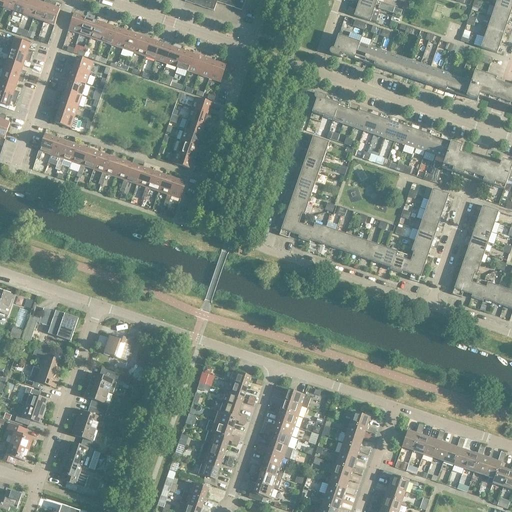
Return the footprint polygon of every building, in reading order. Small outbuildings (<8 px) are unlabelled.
[(5,0),(2,8),(13,12),(16,0),(5,0)] [(16,0),(13,12),(11,16),(21,20),(23,15),(27,0),(16,0)] [(27,0),(23,15),(33,19),(38,2),(34,1),(33,0),(27,0)] [(43,4),(38,2),(33,19),(43,22),(50,1),(47,0),(45,0),(45,3),(43,4)] [(184,0),(184,2),(213,11),(216,2),(241,11),(245,0),(184,0)] [(377,1),(374,0),(359,0),(357,6),(373,11),(375,5),(377,1)] [(496,0),(494,7),(510,12),(511,7),(511,1),(507,0),(496,0)] [(55,3),(50,1),(43,22),(54,26),(59,10),(54,8),(54,6),(55,3)] [(377,1),(375,5),(379,6),(378,9),(393,14),(394,8),(395,7),(377,1)] [(373,11),(357,6),(354,16),(370,22),(373,11)] [(510,12),(494,7),(491,17),(507,23),(510,12)] [(81,17),(74,14),(68,31),(79,35),(85,18),(83,18),(81,16),(81,17)] [(507,23),(491,17),(487,27),(503,33),(507,23)] [(87,19),(85,18),(79,35),(90,38),(96,22),(89,20),(89,19),(87,19)] [(366,24),(355,20),(353,27),(363,30),(366,24)] [(102,24),(96,22),(90,38),(101,42),(106,26),(104,25),(102,24)] [(108,26),(106,26),(101,42),(112,46),(117,29),(111,27),(111,26),(108,26)] [(503,33),(487,27),(484,37),(500,43),(503,33)] [(124,32),(117,29),(112,46),(122,49),(128,33),(126,32),(124,31),(124,32)] [(130,34),(128,33),(122,49),(133,53),(139,37),(132,34),(130,34)] [(359,43),(338,36),(333,50),(333,49),(332,49),(331,50),(330,50),(330,51),(329,51),(329,52),(329,53),(329,54),(330,54),(330,55),(331,55),(339,58),(340,55),(353,59),(359,43)] [(145,39),(139,37),(133,53),(144,57),(150,40),(147,40),(146,38),(145,39)] [(500,43),(484,37),(480,48),(496,54),(500,43)] [(14,40),(10,50),(31,57),(33,53),(29,52),(28,50),(30,45),(14,40)] [(152,41),(150,40),(144,57),(155,60),(160,44),(154,42),(154,41),(152,41)] [(369,47),(359,43),(353,59),(364,63),(369,47)] [(167,46),(160,44),(155,60),(166,64),(171,48),(169,47),(167,46)] [(379,50),(369,47),(364,63),(374,66),(379,50)] [(173,48),(171,48),(166,64),(176,68),(182,51),(175,49),(176,48),(173,48)] [(31,57),(10,50),(7,60),(23,66),(24,61),(26,61),(30,62),(31,57)] [(389,54),(379,50),(374,66),(384,70),(389,54)] [(189,54),(182,51),(176,68),(187,72),(193,55),(191,54),(189,53),(189,54)] [(400,57),(389,54),(384,70),(394,73),(400,57)] [(492,59),(480,54),(478,61),(490,65),(492,59)] [(195,56),(193,55),(187,72),(198,75),(203,59),(197,57),(197,56),(195,56)] [(410,61),(400,57),(394,73),(405,77),(410,61)] [(73,67),(72,69),(89,74),(93,63),(76,58),(74,65),(73,65),(73,67)] [(210,61),(203,59),(198,75),(209,79),(214,62),(212,62),(210,60),(210,61)] [(23,66),(7,60),(3,71),(24,78),(26,73),(22,72),(21,71),(23,66)] [(420,64),(410,61),(405,77),(415,80),(420,64)] [(216,63),(214,62),(209,79),(220,83),(225,66),(218,64),(219,63),(216,63)] [(430,68),(420,64),(415,80),(425,84),(430,68)] [(440,71),(430,68),(425,84),(435,87),(440,71)] [(89,74),(72,69),(72,71),(70,73),(71,73),(69,80),(85,85),(89,74)] [(24,78),(3,71),(0,79),(0,80),(16,86),(17,82),(19,81),(23,82),(24,78)] [(451,75),(440,71),(435,87),(445,91),(451,75)] [(474,72),(471,82),(466,98),(477,101),(478,97),(499,105),(511,109),(511,88),(505,86),(495,82),(497,76),(485,73),(484,76),(474,72)] [(160,79),(159,83),(163,84),(170,87),(171,82),(173,78),(162,74),(160,79)] [(461,78),(451,75),(445,91),(456,94),(461,78)] [(471,82),(461,78),(456,94),(466,98),(471,82)] [(16,86),(0,80),(0,92),(17,98),(19,94),(15,93),(14,91),(16,86)] [(85,85),(69,80),(67,86),(66,86),(66,88),(65,91),(82,96),(85,85)] [(82,96),(65,91),(64,93),(63,94),(64,95),(61,101),(78,107),(82,96)] [(17,98),(0,92),(0,104),(9,107),(10,102),(12,101),(16,103),(17,98)] [(326,97),(318,94),(316,94),(315,95),(314,96),(314,98),(315,99),(316,100),(311,114),(317,115),(322,117),(332,121),(338,105),(325,100),(326,97)] [(194,98),(191,109),(207,115),(208,113),(209,111),(208,111),(211,104),(194,98)] [(78,107),(61,101),(59,108),(58,108),(58,110),(58,112),(74,118),(78,107)] [(348,108),(338,105),(332,121),(343,124),(348,108)] [(358,112),(348,108),(343,124),(353,128),(358,112)] [(207,115),(191,109),(187,120),(203,126),(206,119),(206,117),(207,115)] [(74,118),(58,112),(57,114),(56,116),(54,123),(70,129),(71,128),(75,130),(78,122),(73,120),(74,118)] [(369,115),(358,112),(353,128),(363,131),(369,115)] [(5,116),(0,115),(0,116),(0,138),(4,140),(9,123),(4,122),(4,120),(5,116)] [(379,119),(369,115),(363,131),(373,135),(379,119)] [(389,122),(379,119),(373,135),(383,138),(389,122)] [(203,126),(187,120),(183,131),(200,136),(200,134),(202,132),(201,132),(203,126)] [(399,126),(389,122),(383,138),(394,142),(399,126)] [(409,129),(399,126),(394,142),(404,145),(409,129)] [(420,133),(409,129),(404,145),(414,149),(420,133)] [(200,136),(183,131),(180,142),(196,147),(198,141),(199,141),(199,138),(200,136)] [(430,136),(420,133),(414,149),(424,152),(430,136)] [(42,153),(50,155),(56,139),(49,137),(49,136),(47,136),(44,135),(36,159),(39,160),(42,153)] [(440,140),(430,136),(424,152),(435,156),(440,140)] [(329,142),(312,137),(309,148),(325,153),(329,142)] [(62,141),(56,139),(50,155),(59,158),(57,164),(61,165),(63,160),(61,159),(66,143),(64,142),(62,140),(62,141)] [(450,143),(440,140),(435,156),(445,159),(450,143)] [(196,147),(180,142),(176,152),(192,158),(193,156),(194,154),(196,147)] [(68,143),(66,143),(61,159),(63,160),(61,165),(70,168),(72,163),(77,146),(71,144),(71,143),(68,143)] [(461,147),(450,143),(445,159),(441,169),(451,172),(457,174),(463,176),(472,179),(482,183),(488,185),(493,187),(504,190),(507,180),(511,164),(501,161),(499,167),(479,160),(459,154),(461,147)] [(84,148),(77,146),(72,163),(80,166),(78,171),(83,173),(85,167),(82,166),(88,150),(86,149),(84,148)] [(325,153),(309,148),(305,158),(321,164),(325,153)] [(90,151),(88,150),(82,166),(85,167),(93,170),(99,154),(92,151),(90,151)] [(192,158),(176,152),(172,164),(188,169),(191,162),(191,160),(192,158)] [(105,156),(99,154),(93,170),(102,173),(100,179),(104,180),(106,174),(104,174),(110,157),(108,157),(106,155),(105,156)] [(112,158),(110,157),(104,174),(106,174),(115,177),(120,161),(114,159),(114,158),(112,158)] [(321,164),(305,158),(302,168),(318,174),(321,164)] [(127,163),(120,161),(115,177),(123,180),(121,186),(126,188),(128,182),(126,181),(131,165),(129,164),(127,163)] [(398,164),(396,171),(406,174),(408,167),(398,164)] [(133,165),(131,165),(126,181),(128,182),(136,185),(142,168),(135,166),(136,165),(133,165)] [(149,171),(142,168),(136,185),(145,188),(143,193),(147,195),(149,189),(147,188),(153,172),(151,171),(149,170),(149,171)] [(318,174),(302,168),(298,179),(314,184),(318,174)] [(155,173),(153,172),(147,188),(149,189),(158,192),(164,176),(157,173),(155,173)] [(170,178),(164,176),(158,192),(167,195),(165,201),(169,202),(171,197),(169,196),(174,179),(172,179),(170,177),(170,178)] [(176,180),(174,179),(169,196),(171,197),(180,200),(186,183),(179,181),(179,180),(176,180)] [(314,184),(298,179),(295,189),(311,194),(314,184)] [(311,194),(295,189),(291,199),(307,204),(311,194)] [(448,195),(432,189),(428,200),(444,206),(448,195)] [(307,204),(291,199),(288,209),(302,214),(301,214),(304,215),(307,204)] [(444,206),(428,200),(425,210),(441,216),(444,206)] [(498,212),(482,206),(478,217),(494,223),(498,212)] [(302,214),(288,209),(281,230),(285,232),(290,233),(299,236),(298,239),(309,243),(310,241),(309,240),(313,229),(309,228),(302,225),(298,224),(301,214),(302,214)] [(441,216),(425,210),(421,221),(437,226),(441,216)] [(494,223),(478,217),(475,227),(491,233),(494,223)] [(437,226),(421,221),(418,231),(434,236),(437,226)] [(325,228),(314,224),(313,229),(309,240),(310,241),(319,244),(325,228)] [(491,233),(475,227),(471,238),(487,243),(491,233)] [(335,231),(325,228),(319,244),(330,247),(335,231)] [(345,235),(335,231),(330,247),(340,251),(345,235)] [(434,236),(418,231),(415,241),(431,247),(434,236)] [(356,238),(345,235),(340,251),(350,254),(356,238)] [(366,242),(356,238),(350,254),(360,258),(366,242)] [(487,243),(471,238),(468,248),(484,253),(487,243)] [(431,247),(415,241),(411,252),(413,253),(413,252),(427,257),(431,247)] [(376,245),(366,242),(360,258),(371,261),(376,245)] [(386,249),(376,245),(371,261),(381,265),(386,249)] [(484,253),(468,248),(464,258),(480,264),(484,253)] [(397,252),(386,249),(381,265),(390,268),(391,268),(395,257),(397,252)] [(413,252),(413,253),(410,262),(406,260),(399,258),(395,257),(391,268),(390,268),(390,270),(401,274),(402,272),(411,275),(415,276),(420,278),(427,257),(413,252)] [(480,264),(464,258),(461,268),(474,273),(474,274),(477,274),(480,264)] [(474,273),(461,268),(454,289),(458,291),(463,292),(472,295),(471,298),(482,302),(483,300),(482,299),(486,288),(482,287),(475,284),(471,283),(474,274),(474,273)] [(498,287),(487,283),(486,288),(482,299),(483,300),(492,303),(498,287)] [(508,290),(498,287),(492,303),(503,306),(508,290)] [(511,291),(508,290),(503,306),(511,309),(511,291)] [(0,317),(6,320),(13,297),(0,292),(0,317)] [(26,299),(24,307),(29,309),(32,301),(26,299)] [(43,309),(40,319),(30,316),(22,340),(29,343),(36,323),(50,327),(47,334),(70,342),(78,319),(55,311),(55,313),(43,309)] [(12,328),(9,337),(18,340),(22,331),(12,328)] [(137,339),(133,337),(126,341),(125,339),(123,338),(121,339),(120,341),(110,337),(104,354),(128,362),(133,346),(135,347),(137,339)] [(55,352),(37,346),(34,355),(43,358),(39,369),(58,375),(63,363),(52,360),(55,352)] [(205,367),(203,373),(210,375),(211,371),(210,369),(205,367)] [(58,375),(39,369),(36,379),(27,376),(24,385),(39,390),(42,383),(54,388),(58,375)] [(93,374),(89,386),(108,392),(112,381),(116,382),(119,375),(105,370),(102,377),(93,374)] [(250,377),(232,371),(230,379),(231,379),(230,382),(246,388),(250,377)] [(246,388),(230,382),(229,386),(227,385),(225,392),(243,398),(246,388)] [(108,392),(89,386),(85,398),(94,401),(92,408),(106,412),(108,405),(104,404),(108,392)] [(274,391),(287,395),(284,401),(301,407),(307,409),(310,398),(281,388),(276,386),(274,391)] [(29,395),(26,406),(44,412),(47,401),(36,397),(38,392),(26,388),(24,394),(29,395)] [(243,398),(225,392),(223,399),(224,400),(223,403),(239,409),(243,398)] [(282,407),(278,405),(276,410),(281,411),(297,417),(301,407),(284,401),(282,407)] [(239,409),(223,403),(222,406),(220,405),(218,413),(236,419),(239,409)] [(44,412),(26,406),(22,417),(17,416),(15,422),(26,426),(28,420),(40,424),(44,412)] [(106,412),(92,408),(90,413),(89,413),(87,413),(87,414),(80,412),(76,423),(95,430),(99,418),(103,420),(106,412)] [(297,417),(281,411),(277,421),(294,427),(297,417)] [(236,419),(218,413),(214,423),(233,429),(236,419)] [(353,413),(349,423),(366,429),(367,426),(369,418),(353,413)] [(294,427),(277,421),(274,432),(290,437),(294,427)] [(95,430),(76,423),(72,435),(85,440),(83,447),(95,451),(97,444),(91,442),(95,430)] [(233,429),(214,423),(211,433),(229,439),(233,429)] [(366,429),(349,423),(346,434),(362,439),(365,432),(370,433),(371,428),(367,426),(366,429)] [(12,437),(10,444),(29,450),(33,439),(22,435),(23,433),(25,434),(26,430),(9,424),(5,433),(7,435),(12,437)] [(422,431),(417,429),(415,434),(418,435),(412,451),(423,455),(428,438),(420,436),(422,431)] [(418,435),(415,434),(407,431),(402,448),(412,451),(418,435)] [(290,437),(274,432),(270,442),(287,448),(290,437)] [(229,439),(211,433),(209,440),(210,441),(209,444),(226,449),(229,439)] [(310,433),(307,443),(314,445),(318,436),(310,433)] [(362,439),(346,434),(342,444),(359,449),(360,447),(362,439)] [(443,438),(437,436),(436,441),(438,442),(433,458),(443,462),(449,445),(441,443),(443,438)] [(438,442),(436,441),(428,438),(423,455),(433,458),(438,442)] [(204,442),(200,452),(222,460),(226,449),(209,444),(204,442)] [(287,448),(270,442),(267,452),(283,458),(287,448)] [(463,445),(458,443),(456,448),(459,449),(453,465),(463,469),(469,452),(461,450),(463,445)] [(29,450),(10,444),(7,451),(2,449),(0,450),(0,460),(10,464),(12,458),(25,462),(29,450)] [(359,449),(342,444),(339,454),(355,460),(358,452),(363,454),(364,448),(360,447),(359,449)] [(66,456),(64,461),(81,467),(83,461),(90,463),(94,451),(79,445),(77,452),(68,449),(68,451),(66,451),(65,455),(66,456)] [(459,449),(456,448),(449,445),(443,462),(453,465),(459,449)] [(483,452),(478,450),(477,455),(479,456),(474,472),(484,476),(489,459),(482,457),(483,452)] [(222,460),(200,452),(197,462),(202,464),(219,470),(222,460)] [(283,458),(267,452),(263,462),(280,468),(283,458)] [(479,456),(477,455),(469,452),(463,469),(474,472),(479,456)] [(355,460),(339,454),(335,464),(352,470),(353,467),(355,460)] [(314,458),(312,464),(324,468),(326,462),(314,458)] [(500,463),(497,462),(489,459),(484,476),(494,479),(498,467),(499,467),(500,463)] [(81,467),(64,461),(62,467),(61,467),(60,471),(60,472),(60,474),(65,476),(63,481),(84,488),(88,477),(79,474),(81,467)] [(284,469),(280,468),(263,462),(260,473),(280,479),(284,469)] [(219,470),(202,464),(201,467),(199,467),(197,474),(205,477),(203,483),(216,487),(218,481),(215,480),(219,470)] [(352,470),(335,464),(332,474),(348,480),(351,472),(356,474),(357,469),(353,467),(352,470)] [(494,479),(492,484),(503,487),(509,471),(499,467),(498,467),(494,479)] [(511,472),(509,471),(503,487),(511,490),(511,472)] [(280,479),(260,473),(257,483),(273,488),(277,490),(280,479)] [(297,474),(294,483),(300,485),(303,476),(297,474)] [(348,480),(332,474),(328,485),(345,490),(346,488),(348,480)] [(392,476),(388,487),(405,492),(408,482),(392,476)] [(191,483),(188,494),(204,499),(208,489),(191,483)] [(273,488),(257,483),(253,493),(250,492),(248,498),(261,502),(263,497),(269,499),(273,488)] [(345,490),(328,485),(325,495),(341,501),(344,493),(349,494),(350,489),(346,488),(345,490)] [(405,492),(388,487),(386,494),(381,493),(379,498),(384,499),(385,497),(401,503),(405,492)] [(8,511),(10,507),(16,509),(21,495),(7,490),(5,497),(0,495),(0,511),(8,511)] [(204,499),(188,494),(184,504),(201,510),(204,499)] [(341,501),(325,495),(321,505),(338,511),(339,508),(341,501)] [(397,511),(401,503),(385,497),(384,499),(381,507),(395,511),(397,511)]
